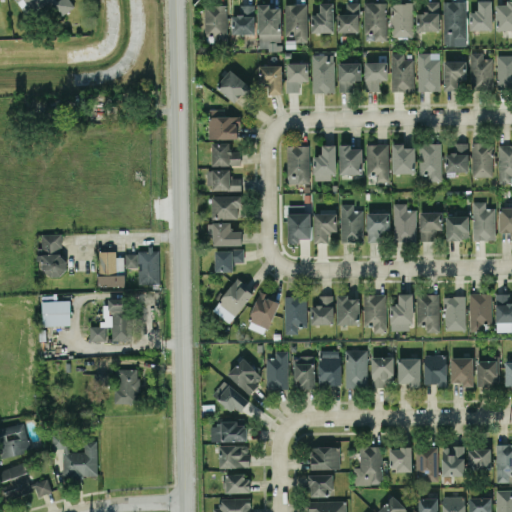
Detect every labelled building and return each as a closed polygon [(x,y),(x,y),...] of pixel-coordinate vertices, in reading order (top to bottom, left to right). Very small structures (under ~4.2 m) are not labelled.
[(443,1),(444,45),(466,45),(465,0),(443,1)] [(492,0),(478,0),(478,10),(469,10),(469,29),(492,30),(492,0)] [(496,30),(511,29),(511,0),(506,0),(506,4),(496,4),(496,30)] [(364,40),(387,39),(386,1),(363,2),(364,40)] [(333,32),(334,3),(320,2),(320,13),(311,13),(311,31),(333,32)] [(412,2),(391,3),(392,37),(413,36),(412,2)] [(281,7),(269,7),(269,3),(258,4),(259,47),(269,47),(269,41),(282,41),(281,7)] [(307,4),(285,3),(285,35),(295,35),(295,41),(307,41),(307,4)] [(338,32),(359,31),(359,3),(338,3),(338,32)] [(440,30),(439,3),(416,3),(417,30),(440,30)] [(226,42),(227,5),(205,4),(204,35),(215,35),(215,41),(226,42)] [(233,6),(234,34),(255,33),(254,5),(233,6)] [(392,90),(414,90),(413,58),(404,58),(404,52),(391,52),(392,90)] [(440,90),(439,52),(417,52),(418,90),(440,90)] [(471,89),(493,88),(492,57),(484,58),(483,52),(469,52),(471,89)] [(511,53),(497,54),(498,89),(511,88),(511,53)] [(334,92),(334,54),(312,54),(312,92),(334,92)] [(467,60),(444,60),(444,90),(460,89),(460,81),(467,81),(467,60)] [(361,62),(339,61),(338,91),(352,91),(353,81),(361,81),(361,62)] [(388,80),(387,61),(364,61),(365,90),(379,90),(379,80),(388,80)] [(287,91),(300,92),(300,81),(308,82),(308,62),(287,62),(287,91)] [(282,93),(282,64),(258,65),(259,84),(268,83),(268,94),(282,93)] [(236,103),(251,87),(231,69),(216,85),(236,103)] [(239,138),(239,115),(225,115),(225,109),(210,108),(210,137),(239,138)] [(212,142),(213,165),(240,164),(240,150),(230,151),(230,142),(212,142)] [(441,142),(422,143),(423,180),(442,180),(441,142)] [(472,142),(471,176),(492,176),(493,143),(472,142)] [(367,175),(376,175),(376,181),(389,181),(388,143),(366,144),(367,175)] [(415,173),(415,147),(404,146),(404,143),(392,143),(392,172),(415,173)] [(468,170),(467,143),(446,144),(447,176),(455,175),(455,171),(468,170)] [(335,144),(322,144),(322,155),(314,155),(314,179),(335,179),(335,144)] [(339,144),(340,173),(363,173),(362,147),(351,148),(351,144),(339,144)] [(511,144),(498,145),(499,183),(511,182),(511,175),(511,144)] [(310,183),(309,145),(286,145),(287,183),(310,183)] [(230,169),(208,169),(209,190),(241,190),(241,177),(231,177),(230,169)] [(213,218),(240,217),(240,194),(212,195),(213,218)] [(472,201),(474,240),(496,239),(495,207),(486,208),(485,200),(472,201)] [(406,202),(393,203),(394,241),(416,240),(416,209),(406,209),(406,202)] [(354,203),(340,203),(341,241),(363,241),(362,209),(354,209),(354,203)] [(288,242),(300,242),(300,238),(309,238),(310,205),(288,204),(288,242)] [(499,232),(510,231),(510,236),(511,235),(511,206),(499,207),(499,232)] [(367,212),(367,241),(390,240),(389,211),(367,212)] [(443,229),(442,211),(420,212),(420,240),(434,240),(434,230),(443,229)] [(337,230),(337,212),(314,213),(315,241),(329,241),(328,231),(337,230)] [(446,240),(469,240),(469,215),(447,215),(446,240)] [(242,244),(242,230),(231,230),(231,222),(208,222),(208,236),(213,236),(213,244),(242,244)] [(42,233),(42,247),(37,247),(38,261),(42,260),(43,274),(63,273),(63,233),(42,233)] [(215,271),(233,271),(233,262),(244,262),(244,249),(215,249),(215,271)] [(124,285),(124,256),(116,256),(116,250),(98,251),(98,285),(124,285)] [(125,251),(125,267),(138,267),(138,283),(159,283),(159,251),(125,251)] [(214,311),(233,323),(252,289),(234,278),(214,311)] [(249,320),(269,327),(279,299),(259,292),(249,320)] [(412,330),(413,293),(399,293),(399,304),(391,303),(390,329),(412,330)] [(439,293),(417,293),(416,325),(426,325),(426,331),(439,331),(439,293)] [(492,324),(491,293),(469,293),(470,330),(481,330),(481,324),(492,324)] [(496,330),(511,330),(511,302),(509,303),(510,293),(496,293),(496,330)] [(311,324),(334,323),(333,294),(319,295),(319,304),(311,304),(311,324)] [(337,323),(359,324),(360,298),(349,298),(349,294),(337,294),(337,323)] [(386,294),(363,294),(364,325),(373,325),(373,332),(386,332),(386,294)] [(284,295),(285,333),(298,333),(298,326),(307,326),(306,295),(284,295)] [(465,295),(444,296),(445,330),(466,329),(465,295)] [(112,340),(129,340),(128,298),(105,298),(105,323),(90,323),(90,340),(106,340),(106,326),(112,326),(112,340)] [(42,300),(42,325),(71,324),(70,299),(42,300)] [(341,350),(319,349),(318,385),(340,385),(341,350)] [(367,387),(368,349),(346,349),(345,387),(367,387)] [(288,350),(275,351),(275,357),(266,357),(267,389),(289,388),(288,350)] [(447,354),(424,354),(425,383),(438,383),(438,387),(447,386),(447,354)] [(315,388),(315,355),(294,355),(295,388),(315,388)] [(371,356),(372,386),(394,386),(393,356),(371,356)] [(473,386),(474,356),(451,356),(451,382),(461,382),(461,385),(473,386)] [(228,374),(249,394),(264,377),(243,357),(228,374)] [(420,385),(420,357),(398,357),(398,384),(420,385)] [(497,387),(498,360),(477,360),(477,386),(497,387)] [(138,368),(115,368),(116,403),(139,403),(138,368)] [(238,414),(249,400),(224,380),(213,393),(238,414)] [(31,450),(24,422),(4,426),(6,435),(0,436),(0,442),(3,456),(31,450)] [(247,440),(247,422),(211,423),(211,441),(247,440)] [(98,475),(96,439),(84,440),(84,450),(72,451),(72,433),(52,433),(52,448),(63,447),(64,476),(98,475)] [(496,482),(511,481),(511,443),(496,444),(496,482)] [(250,466),(249,444),(219,445),(220,467),(250,466)] [(382,484),(382,445),(360,446),(360,466),(354,466),(354,484),(382,484)] [(438,446),(417,445),(416,479),(437,480),(438,446)] [(464,445),(442,446),(443,475),(465,475),(464,445)] [(340,446),(310,447),(311,468),(340,468),(340,446)] [(391,447),(392,471),(412,471),(411,447),(391,447)] [(468,448),(468,469),(491,468),(491,447),(468,448)] [(29,480),(23,462),(0,469),(0,471),(4,483),(2,483),(8,501),(36,492),(32,479),(29,480)] [(227,492),(249,492),(249,472),(226,473),(227,492)] [(309,496),(334,495),(333,474),(308,474),(309,496)] [(52,491),(47,477),(33,482),(38,496),(52,491)] [(511,511),(511,489),(496,489),(496,511),(511,511)] [(410,511),(393,495),(378,511),(410,511)] [(442,511),(465,511),(465,496),(443,495),(442,511)] [(468,511),(491,511),(491,496),(468,497),(468,511)] [(222,497),(222,507),(213,507),(212,511),(250,511),(251,497),(222,497)] [(438,511),(438,498),(419,497),(418,511),(438,511)] [(310,500),(310,511),(346,511),(346,500),(310,500)]
